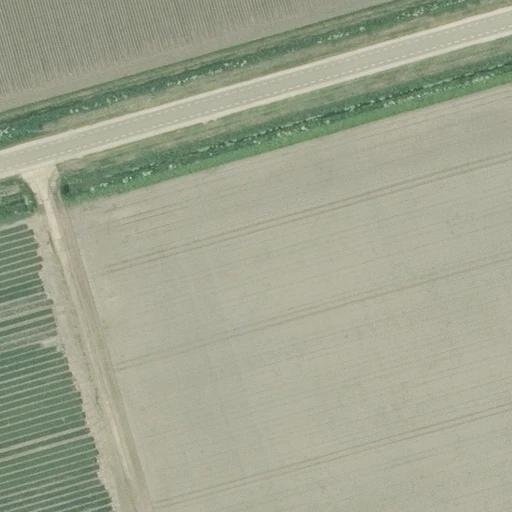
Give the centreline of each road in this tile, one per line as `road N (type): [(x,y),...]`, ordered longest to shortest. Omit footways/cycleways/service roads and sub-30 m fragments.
road 1 (tertiary): [(0,163),(511,19)]
road 2 (track): [(32,154),(138,511)]
